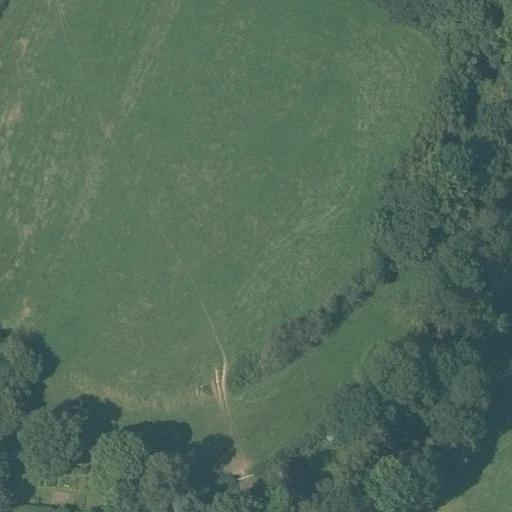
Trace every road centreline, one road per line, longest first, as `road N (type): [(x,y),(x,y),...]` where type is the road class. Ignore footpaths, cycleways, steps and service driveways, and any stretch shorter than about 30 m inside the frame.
road 1 (track): [(511,284),(472,379),(427,447),(357,511)]
road 2 (track): [(222,511),(145,476),(0,465)]
